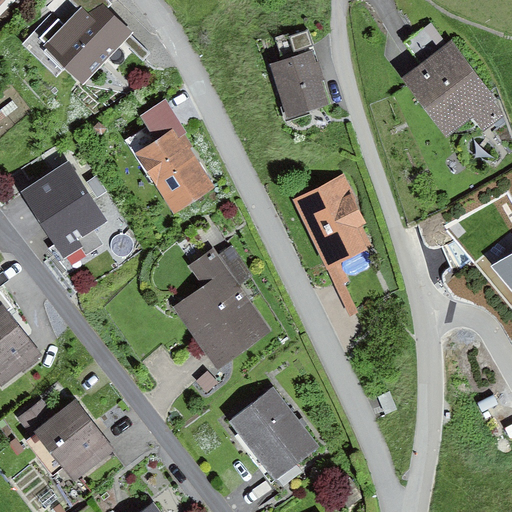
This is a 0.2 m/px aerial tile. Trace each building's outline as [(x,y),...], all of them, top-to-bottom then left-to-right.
[(127,31),(95,0),(88,0),(48,42),(84,76),(127,31)] [(436,19),(412,34),(424,52),(447,37),(436,19)] [(453,41),(403,76),(445,135),(472,115),(485,133),(508,116),(453,41)] [(314,49),(275,59),(289,113),(328,103),(314,49)] [(189,131),(168,99),(145,113),(159,136),(135,152),(173,216),(218,188),(192,149),(198,145),(189,131)] [(72,164),(26,187),(60,251),(105,227),(72,164)] [(336,188),(290,206),(327,281),(372,262),(336,188)] [(209,283),(174,307),(219,373),(272,338),(240,291),(258,279),(233,243),(198,267),(209,283)] [(511,258),(496,269),(511,293),(511,258)] [(0,386),(40,357),(4,307),(0,309),(0,386)] [(277,396),(236,427),(277,480),(318,449),(277,396)] [(48,401),(26,416),(71,482),(115,452),(78,400),(58,414),(48,401)]
